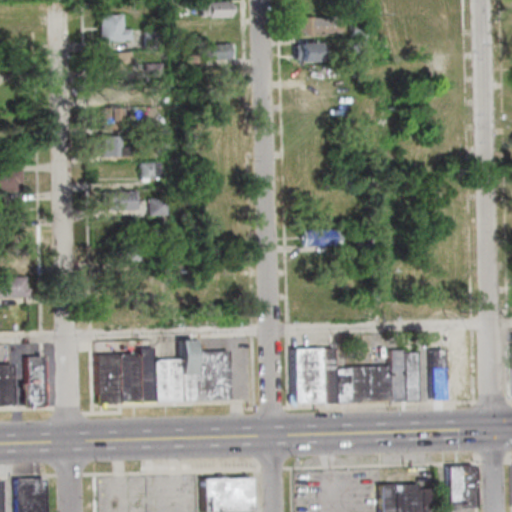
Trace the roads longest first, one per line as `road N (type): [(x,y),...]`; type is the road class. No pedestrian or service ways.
road 1 (residential): [(273,511),(256,0)]
road 2 (residential): [(70,511),(50,2)]
road 3 (residential): [(493,429),(477,0)]
road 4 (secondary): [(272,435),(0,443)]
road 5 (secondary): [(511,429),(272,435)]
